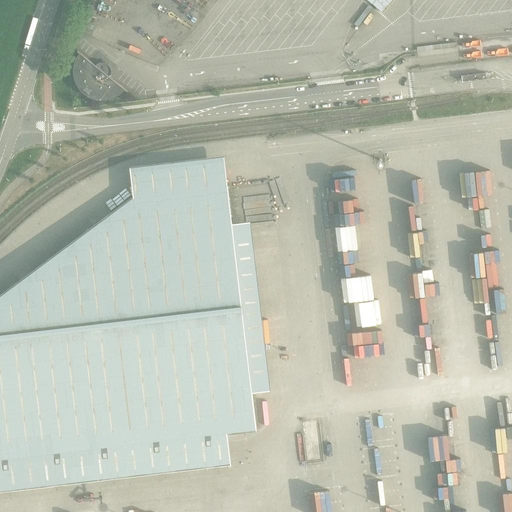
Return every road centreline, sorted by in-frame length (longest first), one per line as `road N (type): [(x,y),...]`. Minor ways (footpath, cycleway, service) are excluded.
road 1 (unclassified): [(378,93),(104,126),(13,125)]
road 2 (unknown): [(496,122),(307,139)]
road 3 (unknown): [(496,122),(511,254)]
road 4 (tertiary): [(13,125),(53,0)]
